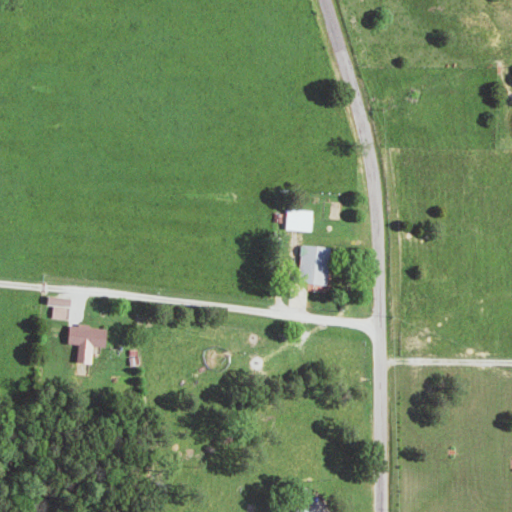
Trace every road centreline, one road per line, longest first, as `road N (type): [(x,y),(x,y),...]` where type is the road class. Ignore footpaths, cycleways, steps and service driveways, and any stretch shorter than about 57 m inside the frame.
road 1 (residential): [(378,329),(368,149),(325,0)]
road 2 (residential): [(380,511),(378,329)]
